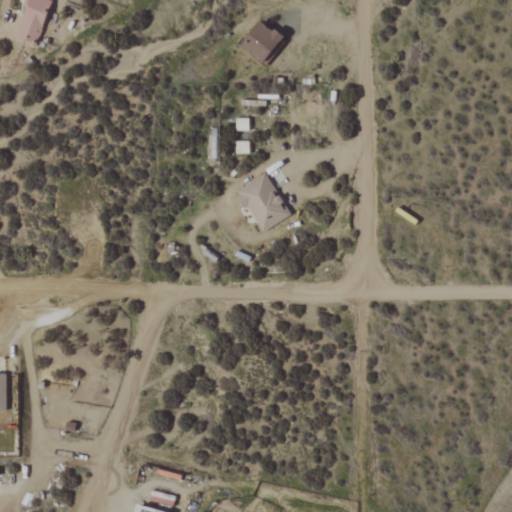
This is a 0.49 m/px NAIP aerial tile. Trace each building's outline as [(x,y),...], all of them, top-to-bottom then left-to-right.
[(52,1),(49,0),(27,0),(13,36),(35,45),(52,1)] [(238,47),(262,67),(284,41),(260,21),(238,47)] [(248,131),(248,119),(234,119),(235,132),(248,131)] [(248,142),(235,142),(235,154),(248,154),(248,142)] [(236,190),(259,234),(289,218),(265,175),(236,190)]
